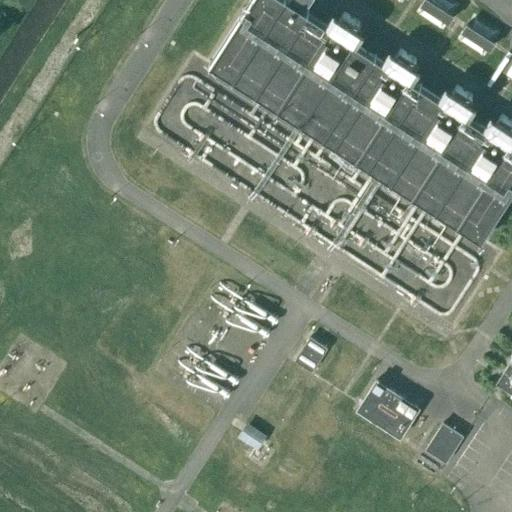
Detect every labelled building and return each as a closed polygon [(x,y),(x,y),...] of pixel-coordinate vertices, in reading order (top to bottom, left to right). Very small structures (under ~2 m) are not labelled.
[(249,0),(208,63),(480,238),(511,189),(511,143),(509,141),(511,136),(511,120),(501,113),(498,119),(495,117),(488,128),(464,112),(471,101),(469,100),(472,95),(456,85),(453,89),(451,88),(443,99),(407,75),(415,65),(412,63),(415,58),(400,48),(397,53),(394,51),(387,62),(351,39),(358,29),(356,27),(359,22),(344,11),(341,17),(338,15),(331,26),(303,8),(308,0),(249,0)] [(445,26),(459,4),(453,0),(424,0),(419,9),(445,26)] [(472,13),(456,38),(484,56),(500,32),(472,13)] [(217,160),(257,180),(272,148),(259,142),(266,128),(208,100),(194,128),(225,143),(217,160)] [(311,370),(326,346),(309,335),(294,359),(311,370)] [(22,337),(0,380),(0,388),(27,402),(33,388),(27,385),(35,370),(37,371),(48,350),(22,337)] [(511,355),(496,381),(511,391),(511,355)] [(399,437),(419,406),(376,377),(355,408),(399,437)] [(250,414),(239,428),(258,441),(268,428),(250,414)] [(445,461),(462,435),(442,421),(425,448),(445,461)]
